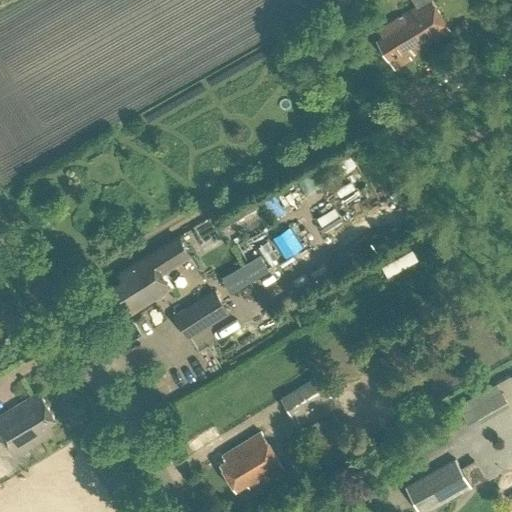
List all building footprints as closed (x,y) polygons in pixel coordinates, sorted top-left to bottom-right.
[(431,0),(423,0),(379,28),(383,34),(376,39),(394,69),(411,59),(409,55),(450,30),(431,0)] [(429,59),(435,69),(442,65),(436,55),(429,59)] [(289,168),(298,187),(314,179),(305,161),(289,168)] [(407,209),(404,191),(378,196),(382,214),(407,209)] [(268,225),(254,231),(266,258),(280,251),(268,225)] [(107,287),(124,314),(170,286),(160,270),(189,252),(177,233),(114,272),(119,280),(107,287)] [(259,252),(220,275),(229,291),(268,268),(259,252)] [(171,313),(186,336),(228,309),(212,286),(171,313)] [(280,396),(291,416),(330,392),(318,373),(280,396)] [(467,398),(481,422),(509,405),(495,382),(467,398)] [(0,414),(0,429),(15,454),(53,431),(48,424),(56,419),(38,391),(0,414)] [(347,420),(319,437),(332,457),(359,441),(347,420)] [(283,467),(260,429),(222,452),(225,458),(219,462),(236,489),(248,482),(250,487),(283,467)] [(404,486),(418,511),(422,511),(470,485),(454,458),(404,486)]
